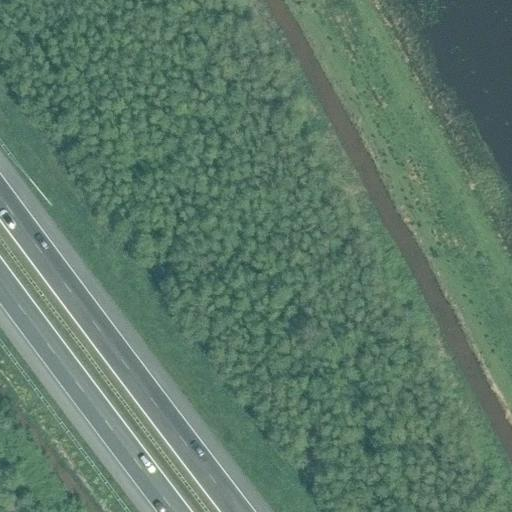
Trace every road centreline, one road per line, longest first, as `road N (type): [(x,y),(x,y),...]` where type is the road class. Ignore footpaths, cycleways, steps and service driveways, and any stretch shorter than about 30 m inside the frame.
road 1 (motorway): [(236,511),(0,200)]
road 2 (motorway): [(0,281),(171,511)]
